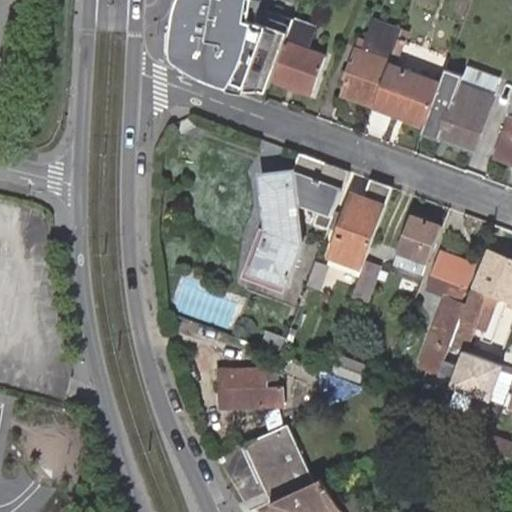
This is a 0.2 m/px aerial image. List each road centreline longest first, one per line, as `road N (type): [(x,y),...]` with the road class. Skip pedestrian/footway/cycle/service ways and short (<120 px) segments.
road 1 (tertiary): [(212,511),(151,372),(135,304),(127,171),(132,72)]
road 2 (residential): [(511,212),(132,72)]
road 3 (tertiary): [(78,183),(86,293),(141,511)]
road 4 (tertiary): [(89,0),(78,183)]
